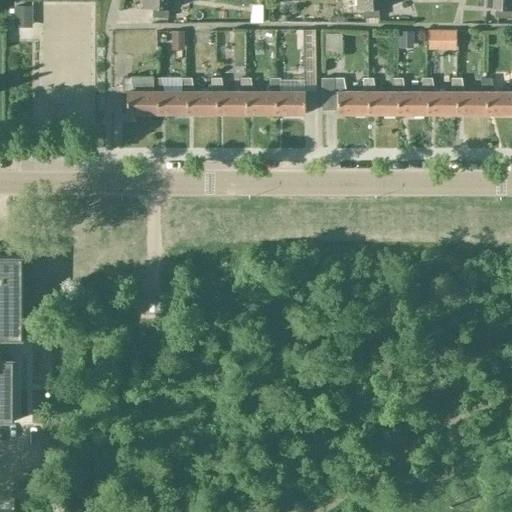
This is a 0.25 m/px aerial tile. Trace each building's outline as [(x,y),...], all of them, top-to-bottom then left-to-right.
[(172,9),(172,0),(140,0),(140,7),(151,8),(150,17),(166,18),(167,9),(172,9)] [(384,0),(354,0),(355,10),(361,9),(362,19),(376,18),(376,9),(385,8),(384,0)] [(511,0),(483,0),(483,8),(493,9),(493,18),(511,19),(511,0)] [(31,7),(13,7),(13,29),(31,29),(31,7)] [(150,91),(151,79),(151,77),(129,77),(129,79),(120,79),(120,91),(125,91),(125,113),(155,113),(155,91),(150,91)] [(331,92),(331,79),(331,78),(320,78),(320,111),(336,111),(336,92),(331,92)] [(185,92),(180,91),(162,91),(159,79),(151,79),(150,91),(155,91),(155,113),(185,113),(185,92)] [(214,92),(209,91),(192,91),(189,79),(180,79),(180,91),(185,92),(185,113),(214,113),(214,92)] [(243,91),(239,91),(221,91),(218,79),(209,79),(209,91),(214,92),(214,113),(243,113),(243,91)] [(273,92),(268,92),(250,91),(248,79),(239,79),(239,91),(243,91),(243,113),(273,113),(273,92)] [(273,92),(273,113),(303,114),(303,92),(280,92),(278,79),(268,79),(268,92),(273,92)] [(366,92),(361,92),(343,92),(340,79),(331,79),(331,92),(336,92),(336,111),(336,114),(366,114),(366,92)] [(396,92),(390,92),(373,92),(370,79),(361,79),(361,92),(366,92),(366,114),(396,114),(396,92)] [(425,92),(420,92),(403,92),(400,79),(390,79),(390,92),(396,92),(396,114),(425,114),(425,92)] [(454,92),(449,92),(432,92),(429,79),(420,79),(420,92),(425,92),(425,114),(454,114),(454,92)] [(484,92),(479,92),(461,92),(459,79),(449,79),(449,92),(454,92),(454,114),(484,114),(484,92)] [(484,92),(484,114),(511,113),(511,91),(491,92),(488,79),(479,79),(479,92),(484,92)] [(12,272),(12,256),(0,255),(0,421),(13,422),(13,358),(0,357),(0,339),(12,340),(12,324),(22,324),(22,272),(12,272)] [(11,511),(11,497),(0,497),(0,511),(11,511)]
